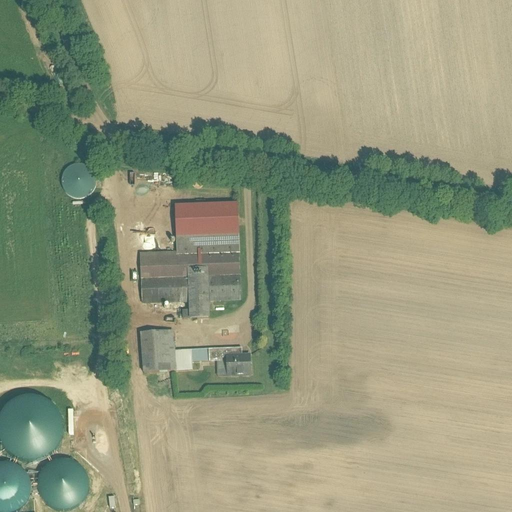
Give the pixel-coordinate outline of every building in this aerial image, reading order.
[(84,165),(78,160),(72,158),(66,159),(62,160),(57,164),(54,169),(53,174),(53,180),(56,186),(59,189),(64,192),(71,193),(77,192),(82,188),(86,183),(87,177),(87,171),(84,165)] [(240,203),(178,206),(179,254),(143,255),(145,303),(192,301),(191,317),(213,316),(213,302),(244,299),(240,203)] [(164,327),(129,330),(132,371),(184,366),(183,355),(166,356),(164,327)] [(232,346),(199,346),(199,360),(216,360),(216,372),(242,371),(242,352),(232,352),(232,346)] [(3,412),(0,417),(0,449),(1,452),(9,459),(18,464),(29,466),(40,464),(49,459),(57,451),(61,440),(61,429),(58,419),(52,410),(43,403),(32,400),(21,401),(11,405),(3,412)] [(42,474),(38,481),(37,489),(38,497),(41,504),(47,510),(51,511),(74,511),(79,509),(85,502),(88,494),(88,485),(85,477),(80,470),(72,465),(64,463),(55,464),(47,468),(42,474)] [(0,511),(20,511),(26,506),(30,497),(30,488),(27,480),(21,473),(14,468),(5,466),(0,466),(0,511)]
